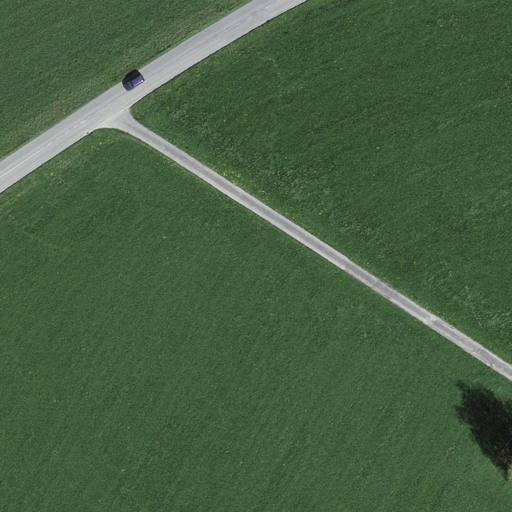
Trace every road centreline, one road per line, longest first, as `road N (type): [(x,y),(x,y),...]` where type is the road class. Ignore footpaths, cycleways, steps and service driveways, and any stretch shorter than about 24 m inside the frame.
road 1 (track): [(105,107),(511,376)]
road 2 (unclassified): [(0,176),(278,0)]
